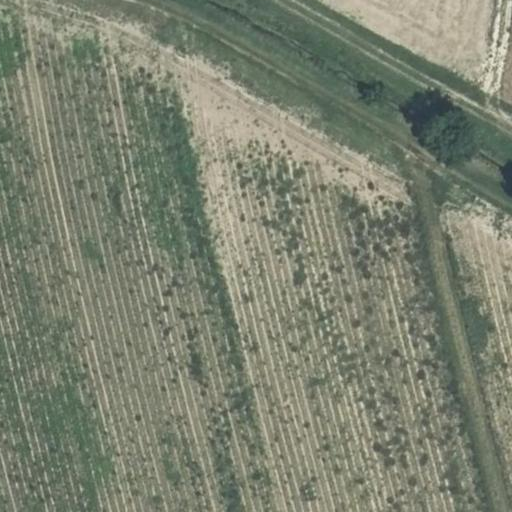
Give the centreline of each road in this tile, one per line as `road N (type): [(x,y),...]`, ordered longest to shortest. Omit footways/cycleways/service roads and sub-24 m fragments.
road 1 (track): [(511,204),(302,79),(143,0)]
road 2 (track): [(412,147),(503,511)]
road 3 (track): [(511,126),(283,0)]
